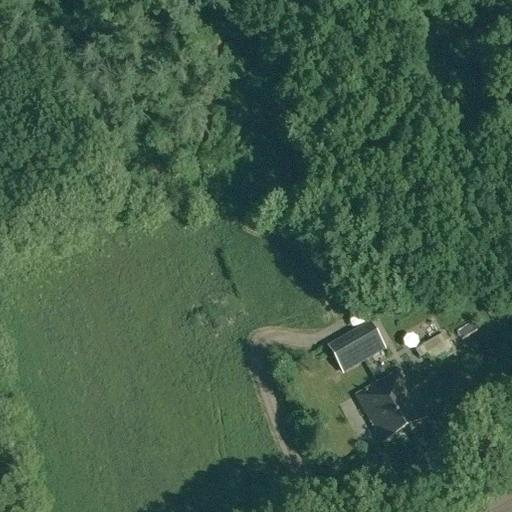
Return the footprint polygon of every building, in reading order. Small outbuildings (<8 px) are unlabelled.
[(487,319),(458,331),(465,349),(494,337),(487,319)] [(384,350),(373,331),(352,342),(363,362),(384,350)] [(422,349),(429,361),(452,349),(445,336),(422,349)] [(342,373),(363,362),(352,342),(331,354),(342,373)] [(378,385),(401,428),(423,416),(399,373),(378,385)] [(356,397),(380,440),(401,428),(378,385),(356,397)]
